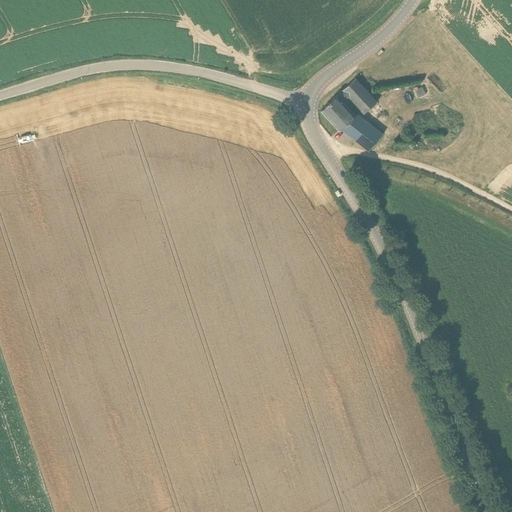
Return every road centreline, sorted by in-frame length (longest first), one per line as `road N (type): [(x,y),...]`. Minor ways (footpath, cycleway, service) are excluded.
road 1 (tertiary): [(486,511),(407,303),(311,130),(307,104)]
road 2 (unclassified): [(0,95),(91,69),(145,65),(209,74),(307,104)]
road 3 (track): [(324,152),(337,146),(420,166),(511,210)]
road 4 (tertiary): [(307,104),(320,81),(385,33),(412,0)]
